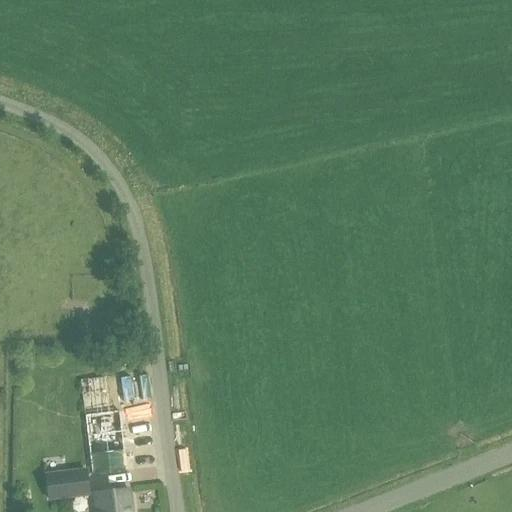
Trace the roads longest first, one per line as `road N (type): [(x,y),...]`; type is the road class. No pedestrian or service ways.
road 1 (unclassified): [(176,511),(132,209),(81,139),(0,102)]
road 2 (unclassified): [(361,511),(511,455)]
